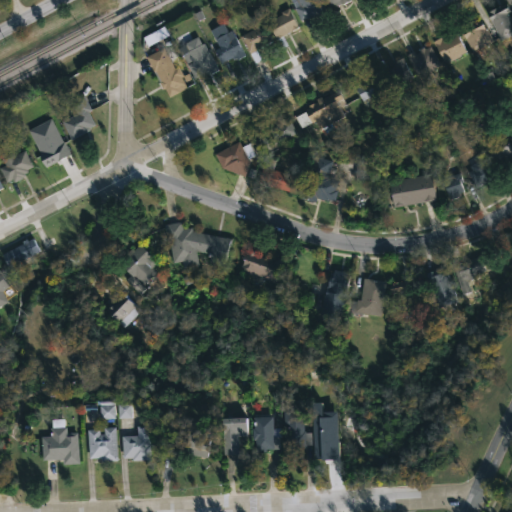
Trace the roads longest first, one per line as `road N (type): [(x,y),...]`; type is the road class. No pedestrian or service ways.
road 1 (residential): [(450,0),(0,229)]
road 2 (residential): [(511,208),(414,244),(325,240),(126,165)]
road 3 (tertiary): [(303,501),(77,511)]
road 4 (tertiary): [(476,494),(303,501)]
road 5 (residential): [(127,0),(126,165)]
